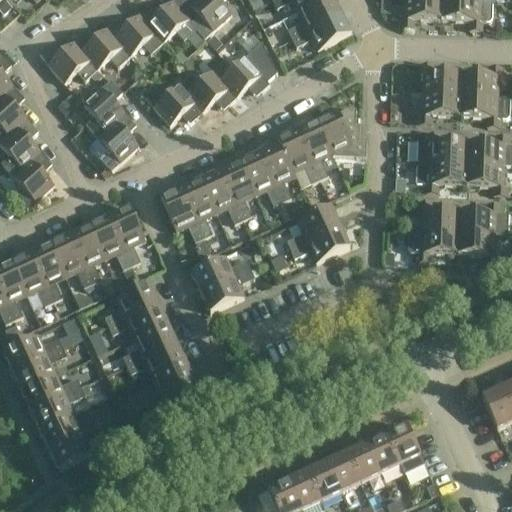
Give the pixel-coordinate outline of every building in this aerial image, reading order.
[(179,0),(189,11),(195,6),(198,3),(199,3),(202,0),(179,0)] [(195,6),(189,11),(192,14),(198,20),(190,27),(193,30),(196,34),(195,35),(204,45),(213,37),(231,20),(220,8),(228,0),(202,0),(199,3),(198,3),(195,6)] [(297,17),(331,0),(330,0),(283,0),(272,5),(276,14),(291,7),(297,17)] [(291,44),(341,20),(331,0),(297,17),(302,28),(287,35),(291,44)] [(4,3),(0,6),(0,15),(3,19),(11,11),(4,3)] [(442,4),(405,3),(404,23),(400,23),(400,33),(413,34),(413,25),(441,26),(442,4)] [(491,25),(491,24),(492,6),(442,4),(441,26),(470,27),(469,36),(482,36),(483,27),(488,27),(489,27),(490,26),(491,26),(491,25)] [(146,14),(139,21),(163,48),(175,37),(183,46),(187,43),(195,35),(196,34),(193,30),(190,27),(185,21),(172,7),(159,18),(155,13),(149,18),(146,14)] [(341,20),(291,44),(296,53),(311,45),(316,57),(351,40),(341,20)] [(113,28),(106,35),(130,62),(142,51),(150,60),(163,48),(139,21),(127,32),(122,26),(117,31),(113,28)] [(80,42),(73,48),(98,76),(110,65),(118,73),(130,62),(106,35),(94,45),(89,40),(84,45),(80,41),(80,42)] [(214,40),(207,46),(215,55),(222,49),(214,40)] [(224,65),(211,76),(236,104),(248,93),(253,98),(257,94),(261,97),(269,90),(267,87),(277,78),(261,47),(249,58),(244,62),(232,73),(224,65)] [(97,76),(98,76),(73,48),(61,59),(53,50),(40,62),(47,71),(64,89),(77,78),(85,87),(91,82),(97,76)] [(11,72),(5,65),(0,59),(0,102),(12,92),(2,80),(11,72)] [(433,69),(420,68),(419,78),(411,78),(410,99),(422,99),(460,101),(460,79),(433,78),(433,69)] [(131,74),(131,81),(135,85),(142,78),(135,70),(131,74)] [(502,72),(489,71),(489,80),(460,79),(460,101),(498,102),(498,82),(502,82),(502,72)] [(97,76),(91,82),(93,85),(99,85),(102,82),(97,76)] [(191,78),(178,90),(203,117),(215,106),(220,112),(224,108),(228,111),(236,104),(211,76),(199,87),(191,78)] [(97,143),(124,118),(114,106),(122,99),(110,86),(102,93),(83,110),(94,122),(85,130),(97,143)] [(158,92),(145,104),(153,113),(170,131),(182,120),(187,125),(192,121),(195,125),(203,117),(178,90),(166,101),(158,92)] [(12,92),(0,102),(0,147),(26,125),(15,113),(21,108),(16,103),(20,100),(18,98),(12,92)] [(431,130),(431,121),(459,122),(460,101),(422,99),(421,119),(418,119),(417,130),(431,130)] [(487,133),(500,133),(500,124),(506,124),(508,123),(509,121),(510,103),(498,102),(460,101),(459,122),(487,123),(487,133)] [(67,103),(57,112),(65,120),(75,112),(67,103)] [(333,162),(366,163),(366,146),(359,146),(359,130),(355,130),(356,114),(347,114),(337,119),(337,117),(316,127),(332,161),(332,162),(333,162)] [(97,143),(89,150),(100,162),(99,163),(111,176),(120,169),(138,152),(127,140),(133,134),(128,130),(132,127),(131,126),(131,125),(124,118),(97,143)] [(38,138),(33,132),(26,125),(0,147),(0,150),(9,161),(1,169),(12,182),(40,157),(29,146),(38,138)] [(332,161),(316,127),(296,136),(319,186),(328,181),(321,166),(332,161)] [(319,186),(296,136),(275,145),(277,150),(279,149),(292,179),(293,178),(295,183),(294,183),(295,184),(296,183),(294,179),(303,174),(310,190),(319,186)] [(439,138),(426,138),(426,147),(418,147),(417,168),(466,170),(467,148),(439,147),(439,138)] [(511,150),(509,150),(509,141),(496,140),(496,149),(467,148),(466,170),(504,171),(511,171),(511,150)] [(259,158),(282,208),(291,204),(284,189),(295,184),(294,183),(295,183),(293,178),(292,179),(279,149),(277,150),(259,158)] [(40,157),(12,182),(23,194),(14,202),(26,215),(35,208),(53,191),(42,179),(48,174),(44,169),(47,166),(46,165),(40,157)] [(282,208),(259,158),(239,167),(255,202),(266,197),(273,212),(282,208)] [(220,176),(243,226),(252,222),(245,207),(255,202),(239,167),(220,176)] [(466,191),(466,170),(417,168),(416,189),(424,189),(424,199),(438,199),(438,190),(466,191)] [(494,202),(507,202),(507,192),(504,192),(504,171),(466,170),(466,191),(494,192),(494,202)] [(243,226),(220,176),(200,185),(216,220),(227,215),(234,230),(243,226)] [(395,183),(395,197),(405,197),(406,184),(395,183)] [(216,220),(200,185),(181,194),(203,244),(212,240),(206,225),(216,220)] [(203,244),(181,194),(160,204),(176,239),(188,233),(195,248),(203,244)] [(431,207),(418,206),(417,216),(421,217),(420,237),(458,238),(458,217),(431,216),(431,207)] [(500,209),(487,209),(487,218),(458,217),(458,238),(495,240),(496,240),(496,239),(507,240),(508,219),(500,219),(500,209)] [(331,212),(296,228),(301,240),(286,246),(290,255),(340,232),(331,212)] [(108,223),(131,272),(140,268),(133,253),(145,248),(129,213),(108,223)] [(108,223),(89,231),(105,266),(116,261),(123,276),(126,282),(134,278),(131,272),(108,223)] [(69,240),(92,290),(101,286),(94,271),(105,266),(89,231),(69,240)] [(315,269),(349,253),(340,232),(290,255),(294,264),(309,257),(315,269)] [(457,260),(458,238),(420,237),(408,237),(408,243),(407,255),(408,257),(410,258),(416,259),(415,267),(428,268),(429,259),(457,260)] [(458,238),(457,260),(485,261),(485,270),(498,271),(498,260),(495,260),(496,240),(495,240),(458,238)] [(69,240),(50,249),(66,284),(77,279),(83,294),(84,294),(84,295),(85,295),(85,296),(86,296),(87,296),(88,296),(94,294),(92,290),(69,240)] [(30,258),(53,308),(62,304),(55,289),(66,284),(50,249),(30,258)] [(30,258),(10,267),(26,302),(37,297),(44,312),(46,311),(49,319),(57,315),(53,308),(30,258)] [(226,261),(191,277),(201,298),(250,274),(246,265),(231,272),(226,261)] [(0,272),(0,296),(14,326),(23,322),(16,307),(26,302),(10,267),(0,272)] [(210,318),(245,302),(239,290),(254,283),(250,274),(201,298),(210,318)] [(148,289),(114,305),(119,316),(104,323),(108,332),(157,309),(148,289)] [(14,326),(0,296),(0,319),(5,330),(14,326)] [(132,345),(167,329),(157,309),(108,332),(112,341),(127,334),(132,345)] [(137,355),(122,362),(126,371),(176,348),(167,329),(132,345),(137,355)] [(98,336),(87,341),(92,352),(103,346),(98,336)] [(38,340),(3,356),(13,376),(62,353),(58,344),(43,351),(38,340)] [(150,384),(185,368),(176,348),(126,371),(127,372),(130,380),(145,373),(150,384)] [(22,396),(56,380),(51,369),(66,362),(62,353),(13,376),(22,396)] [(145,410),(194,387),(185,368),(150,384),(155,394),(140,401),(145,410)] [(31,416),(81,392),(76,384),(61,390),(56,380),(22,396),(31,416)] [(194,387),(145,410),(149,419),(163,412),(169,424),(204,408),(194,387)] [(511,387),(502,392),(511,414),(511,387)] [(81,392),(31,416),(40,435),(75,419),(70,408),(85,401),(81,392)] [(482,402),(497,435),(511,428),(511,414),(502,392),(482,402)] [(49,455),(99,432),(95,423),(80,430),(75,419),(40,435),(49,455)] [(420,462),(407,434),(406,431),(385,440),(400,471),(420,462)] [(99,432),(49,455),(59,475),(93,459),(88,448),(103,441),(99,432)] [(380,480),(399,471),(400,471),(385,440),(366,449),(380,480)] [(346,458),(361,489),(380,480),(366,449),(346,458)] [(327,467),(341,498),(361,489),(346,458),(327,467)] [(307,476),(322,507),(341,498),(327,467),(307,476)] [(307,476),(287,486),(299,511),(323,511),(322,507),(307,476)] [(299,511),(287,486),(267,495),(274,511),(299,511)] [(426,493),(431,504),(438,500),(433,489),(426,493)]
